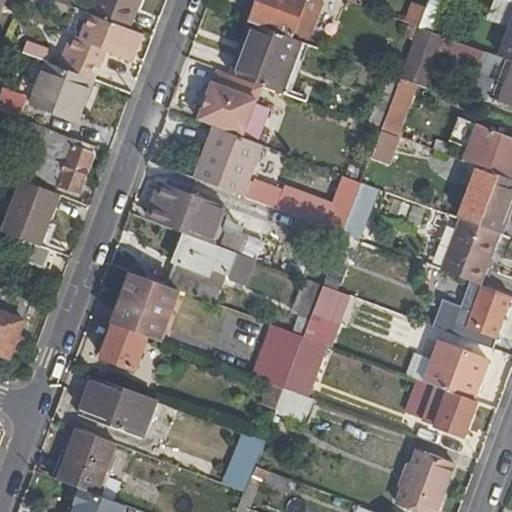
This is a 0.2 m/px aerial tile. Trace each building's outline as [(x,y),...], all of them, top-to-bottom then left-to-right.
[(0,0),(0,11),(4,12),(8,0),(0,0)] [(99,0),(94,16),(129,29),(139,0),(99,0)] [(246,0),(245,3),(252,6),(257,8),(252,20),(251,24),(256,26),(302,43),(306,45),(322,0),(246,0)] [(408,20),(423,23),(428,4),(413,0),(408,20)] [(247,18),(252,20),(257,8),(252,6),(247,18)] [(71,33),(58,68),(91,79),(101,50),(114,54),(114,57),(131,63),(141,34),(129,29),(94,16),(87,13),(79,36),(71,33)] [(511,24),(499,58),(508,61),(511,62),(511,24)] [(282,95),(302,43),(256,26),(237,78),(262,87),(282,95)] [(425,89),(444,38),(419,28),(400,80),(415,85),(425,89)] [(461,44),(457,56),(478,64),(483,52),(461,44)] [(494,98),(508,103),(511,93),(511,62),(508,61),(494,98)] [(78,121),(93,80),(91,79),(58,68),(46,63),(30,104),(78,121)] [(208,108),(205,107),(199,123),(215,128),(221,131),(261,146),(262,146),(276,109),(257,101),(262,87),(237,78),(218,71),(208,100),(211,101),(208,108)] [(380,131),(395,137),(415,85),(400,80),(380,131)] [(0,96),(0,112),(20,120),(25,105),(0,96)] [(16,169),(30,175),(47,130),(33,125),(16,169)] [(511,139),(477,126),(463,162),(478,168),(480,168),(511,180),(511,139)] [(209,159),(221,131),(215,128),(204,157),(209,159)] [(76,192),(94,147),(47,130),(30,175),(76,192)] [(242,197),(261,146),(221,131),(209,159),(204,157),(195,180),(242,197)] [(501,236),(507,219),(502,217),(511,190),(511,180),(480,168),(478,168),(458,220),(463,222),(500,235),(501,236)] [(226,207),(157,183),(143,220),(184,235),(196,239),(212,245),(226,207)] [(358,241),(377,190),(360,183),(341,234),(358,241)] [(41,247),(59,198),(21,184),(3,233),(8,235),(25,241),(41,247)] [(511,190),(502,217),(507,219),(510,220),(511,215),(511,190)] [(500,235),(463,222),(460,231),(496,244),(500,235)] [(460,231),(444,273),(468,282),(481,286),(496,244),(460,231)] [(228,281),(242,286),(252,260),(236,254),(234,254),(212,245),(196,239),(184,235),(166,286),(178,291),(214,305),(221,286),(210,282),(215,270),(225,274),(228,281)] [(25,241),(18,261),(43,271),(51,250),(41,247),(25,241)] [(133,274),(114,326),(148,339),(160,344),(178,291),(166,286),(133,274)] [(441,301),(436,314),(468,325),(482,287),(481,286),(468,282),(459,307),(441,301)] [(436,314),(431,327),(494,350),(511,298),(482,287),(468,325),(436,314)] [(0,353),(10,357),(31,303),(8,295),(0,290),(0,353)] [(136,372),(148,339),(114,326),(102,359),(136,372)] [(275,327),(255,380),(283,390),(303,338),(275,327)] [(326,346),(303,338),(283,390),(306,399),(326,346)] [(439,343),(424,383),(436,387),(448,392),(473,401),(488,361),(439,343)] [(140,438),(155,400),(96,378),(82,416),(140,438)] [(465,438),(477,403),(473,401),(448,392),(436,387),(424,422),(435,427),(465,438)] [(283,390),(274,414),(307,426),(316,403),(306,399),(283,390)] [(77,430),(57,481),(80,490),(98,496),(117,445),(77,430)] [(423,511),(437,511),(453,465),(418,452),(412,468),(409,467),(401,491),(403,492),(399,503),(423,511)] [(245,492),(239,507),(246,509),(257,480),(264,483),(262,488),(283,495),(289,480),(254,467),(245,492)] [(98,496),(80,490),(71,511),(124,511),(126,507),(98,496)] [(361,504),(379,508),(382,494),(364,490),(361,504)]
